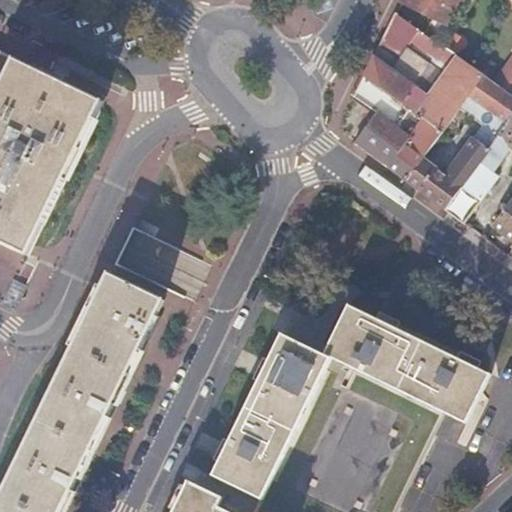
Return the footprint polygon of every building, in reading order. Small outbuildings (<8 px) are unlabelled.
[(404,0),(435,16),(445,21),(455,0),(404,0)] [(453,112),(478,78),(481,73),(442,45),(435,40),(419,28),(397,13),(388,29),(383,40),(403,53),(408,46),(444,72),(425,99),(416,113),(423,118),(440,130),(453,112)] [(425,19),(419,28),(435,40),(445,21),(435,16),(430,22),(425,19)] [(0,238),(18,247),(30,253),(103,101),(63,82),(34,68),(9,56),(1,72),(0,75),(0,238)] [(375,57),(365,77),(402,103),(411,89),(414,86),(375,57)] [(511,57),(491,87),(511,102),(511,57)] [(355,143),(405,179),(420,157),(440,130),(423,118),(418,124),(408,137),(388,122),(402,103),(365,77),(349,108),(369,123),(355,143)] [(435,201),(445,209),(497,135),(511,113),(511,102),(478,78),(453,112),(476,130),(444,175),(420,157),(405,179),(435,201)] [(411,89),(402,103),(409,108),(416,113),(425,99),(411,89)] [(418,124),(423,118),(416,113),(409,108),(406,114),(418,124)] [(511,113),(497,135),(511,145),(511,113)] [(511,145),(497,135),(445,209),(462,222),(481,203),(499,176),(495,172),(511,147),(511,145)] [(511,176),(511,178),(511,198),(492,226),(511,241),(511,176)] [(0,511),(62,511),(166,300),(112,274),(0,503),(0,511)] [(491,378),(350,306),(326,357),(284,337),(239,430),(214,478),(263,501),(262,505),(276,511),(397,511),(444,420),(445,417),(468,427),(491,378)] [(227,499),(192,482),(176,511),(228,511),(222,509),(227,499)]
